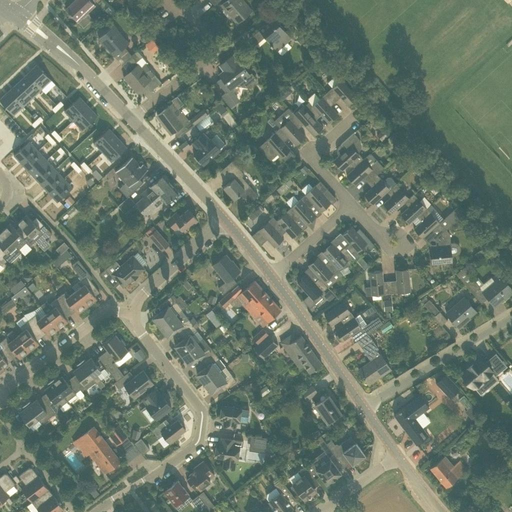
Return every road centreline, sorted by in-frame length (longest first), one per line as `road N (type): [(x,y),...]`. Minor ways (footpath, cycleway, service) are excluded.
road 1 (residential): [(97,511),(195,445),(202,427),(194,401),(132,314)]
road 2 (residential): [(364,408),(511,319)]
road 3 (residential): [(129,116),(208,58),(209,42),(177,0)]
road 4 (residential): [(132,314),(104,314),(0,402)]
road 5 (tertiary): [(364,408),(271,277)]
road 6 (tertiary): [(129,116),(17,14)]
road 7 (tertiary): [(225,220),(129,116)]
road 8 (residential): [(132,314),(151,285),(225,220)]
road 9 (residential): [(349,205),(309,156),(351,117)]
